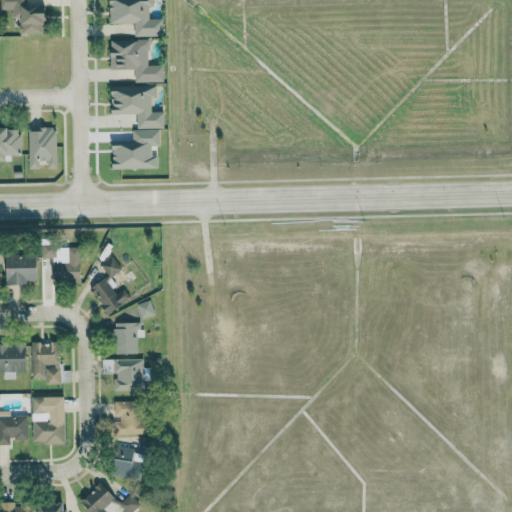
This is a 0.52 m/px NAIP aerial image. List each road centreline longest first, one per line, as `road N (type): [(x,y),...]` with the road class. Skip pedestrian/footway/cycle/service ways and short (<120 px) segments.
road 1 (tertiary): [(511,192),(0,209)]
road 2 (residential): [(77,0),(80,208)]
road 3 (residential): [(0,317),(80,322),(90,406)]
road 4 (residential): [(0,478),(60,478),(81,468),(90,406)]
